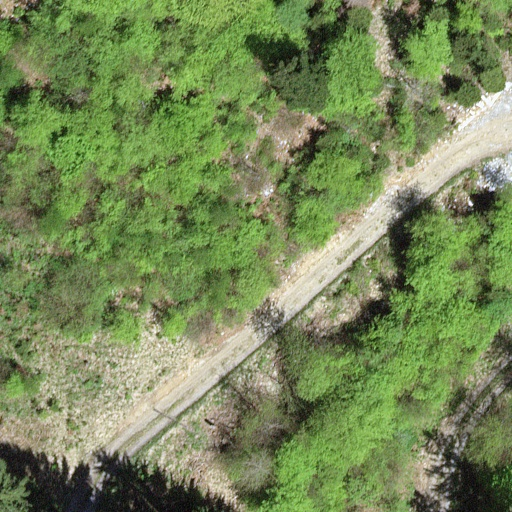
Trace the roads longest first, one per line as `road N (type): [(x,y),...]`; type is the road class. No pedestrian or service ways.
road 1 (track): [(511,126),(447,154),(257,339),(90,482),(76,511)]
road 2 (track): [(444,511),(443,464),(470,418),(511,373)]
